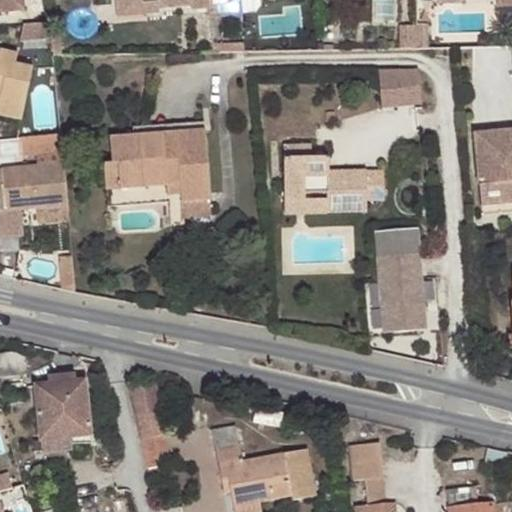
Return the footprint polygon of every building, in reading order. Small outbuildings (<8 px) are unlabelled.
[(0,0),(0,13),(22,11),(20,0),(0,0)] [(207,0),(112,0),(113,6),(138,3),(138,14),(157,13),(156,8),(189,4),(189,10),(208,7),(207,0)] [(114,17),(138,14),(138,3),(113,6),(114,17)] [(0,115),(21,120),(31,68),(14,65),(16,54),(0,51),(0,115)] [(406,105),(403,69),(376,70),(377,106),(406,105)] [(406,105),(420,105),(416,69),(403,69),(406,105)] [(132,127),(133,138),(203,133),(202,122),(132,127)] [(511,130),(472,135),(478,207),(511,204),(511,130)] [(203,133),(133,138),(108,140),(111,163),(116,163),(119,189),(112,189),(113,206),(208,200),(203,133)] [(62,151),(60,134),(20,138),(22,155),(62,151)] [(309,158),(309,146),(282,146),(282,159),(309,158)] [(309,158),(282,159),(284,204),(309,204),(309,198),(328,197),(328,213),(366,212),(365,201),(382,202),(381,172),(327,173),(327,158),(309,158)] [(67,204),(63,163),(0,169),(0,235),(18,233),(16,210),(43,207),(67,204)] [(116,163),(111,163),(104,164),(106,206),(113,206),(112,189),(119,189),(116,163)] [(309,204),(284,204),(284,214),(328,213),(328,197),(309,198),(309,204)] [(43,207),(44,215),(67,213),(67,204),(43,207)] [(511,204),(478,207),(479,217),(511,213),(511,204)] [(381,333),(424,329),(416,231),(374,234),(381,333)] [(11,353),(0,354),(0,378),(26,376),(25,357),(11,353)] [(84,382),(34,386),(40,453),(70,450),(69,438),(89,437),(84,382)] [(152,383),(128,388),(132,403),(155,398),(152,383)] [(155,398),(132,403),(136,423),(140,440),(163,436),(155,398)] [(348,419),(337,416),(339,434),(350,434),(349,419),(348,419)] [(209,431),(220,484),(228,482),(230,493),(233,509),(259,503),(292,496),(283,454),(242,463),(234,426),(209,431)] [(147,469),(161,466),(170,464),(163,436),(140,440),(146,467),(147,469)] [(381,479),(379,444),(349,447),(352,482),(363,480),(381,479)] [(147,469),(148,475),(163,472),(161,466),(147,469)] [(363,480),(366,507),(384,505),(381,479),(363,480)] [(228,482),(220,484),(223,494),(230,493),(228,482)] [(470,488),(445,491),(447,511),(494,511),(493,504),(471,506),(470,488)] [(261,511),(259,503),(233,509),(233,511),(261,511)] [(386,511),(395,511),(395,503),(386,505),(386,511)]
